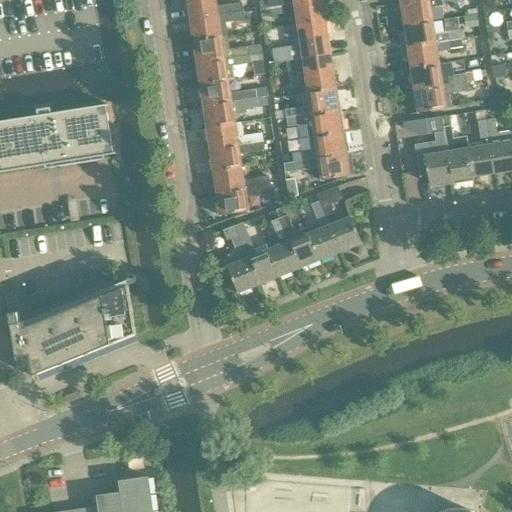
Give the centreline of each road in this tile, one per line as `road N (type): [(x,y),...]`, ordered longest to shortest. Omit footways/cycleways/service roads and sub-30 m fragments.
road 1 (residential): [(152,0),(202,373)]
road 2 (residential): [(389,223),(353,0)]
road 3 (secondary): [(202,373),(405,291)]
road 4 (secondary): [(14,448),(202,373)]
road 5 (residential): [(511,202),(389,223)]
